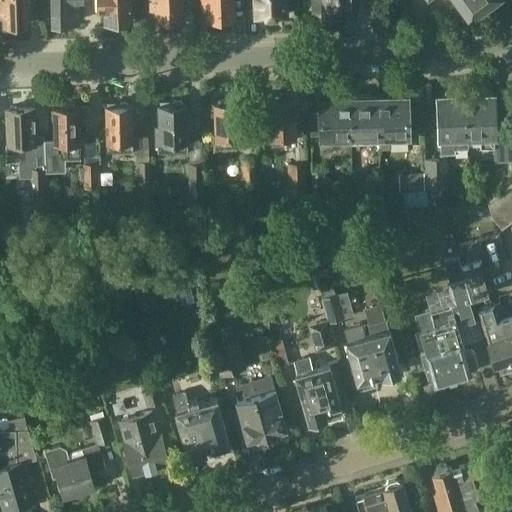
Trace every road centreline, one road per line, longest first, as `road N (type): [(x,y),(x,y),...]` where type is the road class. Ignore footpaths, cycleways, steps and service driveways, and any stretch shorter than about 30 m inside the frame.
road 1 (residential): [(0,66),(451,52),(511,42)]
road 2 (residential): [(178,511),(511,404)]
